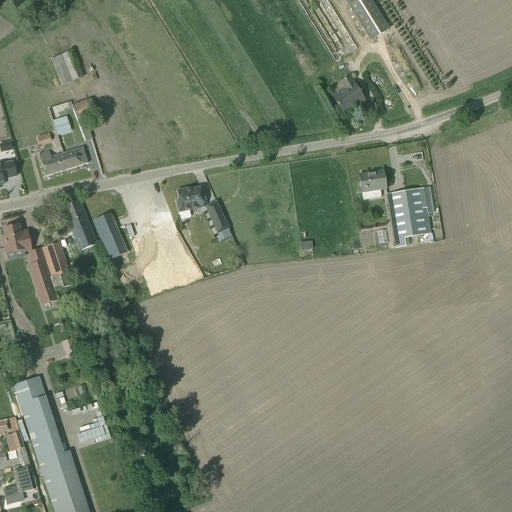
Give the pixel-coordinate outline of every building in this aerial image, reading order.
[(298,0),(323,40),(337,61),(357,48),(327,0),(298,0)] [(383,20),(370,0),(345,0),(365,32),(370,40),(388,29),(383,20)] [(73,51),(50,59),(61,87),(83,78),(73,51)] [(340,81),(345,89),(333,97),(337,104),(343,113),(364,100),(358,91),(349,76),(340,81)] [(390,93),(382,95),(386,112),(394,110),(390,93)] [(78,122),(96,115),(90,98),(72,105),(78,122)] [(66,116),(52,121),(55,130),(69,126),(66,116)] [(104,134),(98,119),(79,126),(85,141),(104,134)] [(39,145),(51,142),(49,134),(37,137),(39,145)] [(87,163),(84,154),(83,148),(52,157),(52,155),(50,155),(49,151),(38,154),(44,176),(87,163)] [(14,167),(13,162),(0,164),(0,182),(3,182),(2,179),(16,176),(14,167)] [(383,170),(359,174),(360,183),(358,183),(359,189),(361,189),(363,201),(379,198),(377,190),(386,189),(383,170)] [(187,218),(186,211),(188,210),(204,207),(202,197),(200,187),(192,189),(191,187),(186,188),(176,190),(178,200),(176,200),(179,212),(180,219),(187,218)] [(423,188),(386,194),(388,204),(392,228),(394,240),(395,248),(406,247),(405,239),(428,235),(430,234),(425,198),(423,188)] [(96,244),(83,210),(79,200),(62,207),(79,251),(96,244)] [(228,230),(216,202),(205,207),(217,235),(228,230)] [(126,252),(110,214),(93,221),(109,260),(111,259),(114,267),(122,263),(119,256),(126,252)] [(44,219),(39,221),(42,233),(48,231),(44,219)] [(155,234),(132,242),(151,294),(168,288),(177,285),(176,282),(190,277),(202,273),(188,233),(176,237),(172,227),(170,221),(153,227),(155,234)] [(491,299),(481,233),(479,223),(451,227),(464,303),(491,299)] [(18,225),(15,226),(3,228),(5,237),(2,237),(6,253),(23,249),(23,251),(31,250),(27,231),(20,233),(20,231),(19,226),(19,225),(18,225)] [(361,237),(369,296),(387,294),(378,235),(361,237)] [(70,286),(57,240),(55,241),(54,238),(45,241),(47,248),(41,249),(50,277),(51,277),(55,291),(70,286)] [(31,265),(28,266),(30,274),(41,306),(56,301),(46,268),(43,261),(31,265)] [(69,358),(76,354),(68,339),(61,343),(69,358)] [(38,463),(53,511),(88,511),(69,451),(62,453),(43,395),(37,377),(12,384),(38,463)] [(91,417),(97,415),(95,409),(89,411),(91,417)] [(9,452),(13,452),(24,448),(15,418),(8,420),(13,434),(5,436),(9,452)] [(7,420),(0,420),(0,432),(9,431),(7,420)] [(86,437),(88,442),(98,438),(96,433),(86,437)] [(5,498),(18,494),(35,489),(37,489),(31,467),(12,473),(16,486),(2,490),(5,498)] [(171,487),(163,491),(166,498),(175,495),(171,487)] [(18,494),(21,505),(38,500),(35,489),(18,494)]
